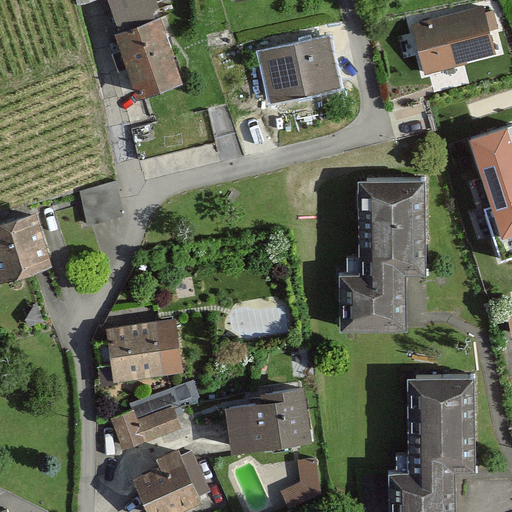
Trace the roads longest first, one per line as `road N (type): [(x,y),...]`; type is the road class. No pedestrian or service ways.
road 1 (residential): [(86,511),(83,337),(147,192),(354,140),(377,102),(349,0)]
road 2 (unknown): [(87,474),(222,438)]
